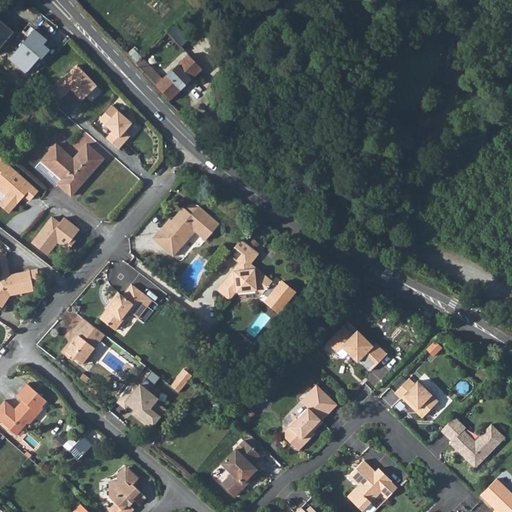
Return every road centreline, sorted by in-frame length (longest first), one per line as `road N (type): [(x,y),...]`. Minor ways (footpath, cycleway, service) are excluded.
road 1 (tertiary): [(53,0),(222,170),(338,249),(511,348)]
road 2 (residential): [(253,511),(370,410),(452,483),(452,499)]
road 3 (residential): [(175,168),(19,344)]
road 4 (residential): [(180,490),(19,344)]
